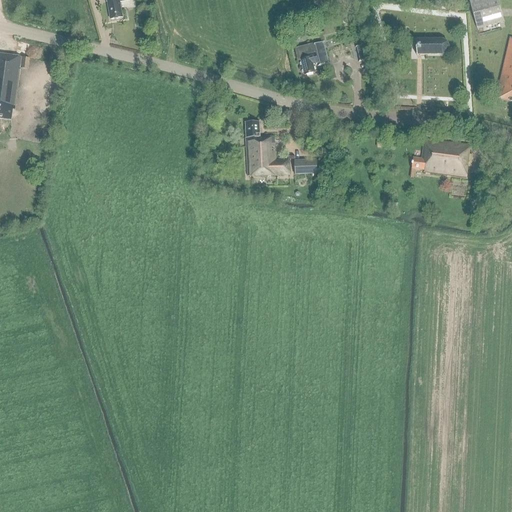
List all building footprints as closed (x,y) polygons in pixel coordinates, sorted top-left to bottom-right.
[(108,4),(111,21),(123,19),(120,3),(130,1),(130,0),(108,0),(109,3),(108,4)] [(503,23),(497,0),(475,0),(470,1),(477,30),(503,23)] [(498,85),(501,85),(497,99),(511,102),(511,36),(511,39),(509,38),(498,85)] [(417,50),(417,56),(443,56),(448,53),(450,47),(448,43),(443,40),(417,40),(417,46),(417,50)] [(298,49),(301,61),(304,76),(314,73),(313,65),(318,64),(318,66),(327,64),(321,43),(298,49)] [(356,47),(360,61),(371,58),(368,44),(356,47)] [(0,120),(11,122),(12,110),(14,111),(20,69),(29,70),(30,61),(22,60),(22,59),(0,56),(0,120)] [(246,124),(248,176),(290,175),(290,160),(276,161),(275,137),(259,137),(259,123),(246,124)] [(424,139),(422,160),(413,158),(412,169),(424,170),(423,172),(466,178),(471,146),(424,139)] [(316,162),(294,164),(294,176),(310,175),(316,174),(316,162)]
